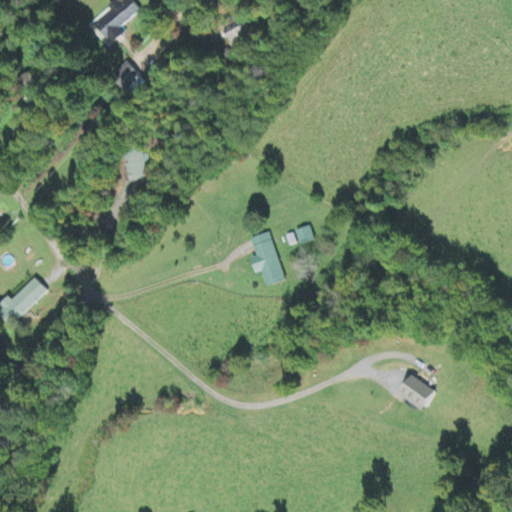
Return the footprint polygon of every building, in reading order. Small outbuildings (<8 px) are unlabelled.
[(143,13),(130,0),(122,7),(118,1),(110,9),(112,12),(93,30),(101,38),(104,35),(115,46),(127,36),(123,31),(143,13)] [(115,75),(128,90),(141,79),(128,63),(115,75)] [(152,182),(147,152),(128,155),(133,185),(152,182)] [(0,219),(3,222),(10,214),(0,205),(0,204),(0,219)] [(297,233),(302,248),(316,243),(312,229),(297,233)] [(258,276),(264,274),(269,290),(287,284),(272,235),(253,241),(258,258),(253,260),(258,276)] [(0,316),(12,328),(49,293),(37,281),(14,303),(12,302),(0,313),(0,316)] [(440,393),(413,378),(403,399),(430,413),(440,393)]
